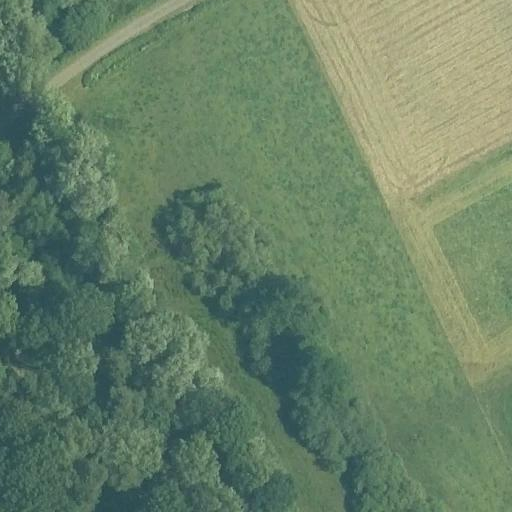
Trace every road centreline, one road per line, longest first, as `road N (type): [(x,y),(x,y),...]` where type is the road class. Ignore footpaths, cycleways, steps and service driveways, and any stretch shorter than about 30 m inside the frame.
road 1 (unclassified): [(0,124),(178,0)]
road 2 (unclassified): [(0,320),(24,377),(44,511)]
